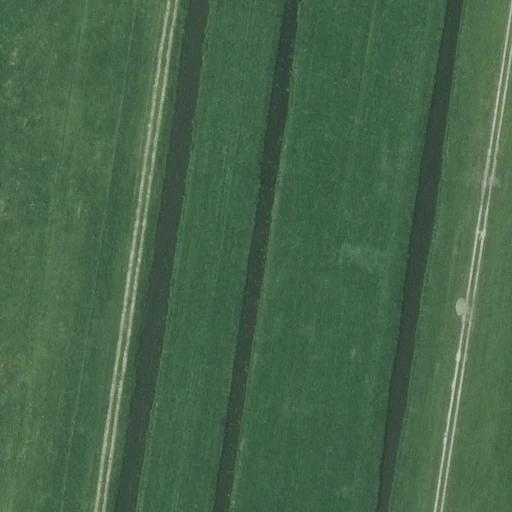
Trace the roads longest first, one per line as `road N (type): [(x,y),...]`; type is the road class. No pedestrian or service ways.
road 1 (track): [(97,511),(172,0)]
road 2 (track): [(440,511),(511,39)]
